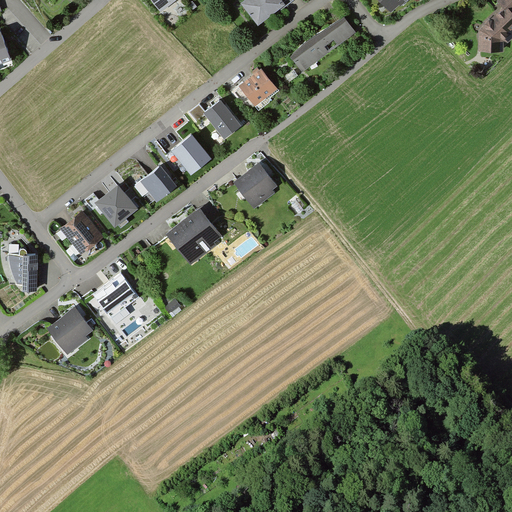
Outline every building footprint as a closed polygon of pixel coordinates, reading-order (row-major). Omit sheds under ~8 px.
[(177,0),(153,0),(162,12),(177,0)] [(286,0),(245,0),(243,2),(261,25),(289,3),(286,0)] [(405,0),(383,0),(394,11),(405,0)] [(504,9),(481,29),(480,52),(505,53),(506,40),(511,34),(511,0),(497,0),(497,1),(504,9)] [(345,15),(291,53),(303,70),(357,32),(345,15)] [(281,88),(265,67),(242,85),(258,106),(281,88)] [(240,126),(220,101),(205,113),(225,138),(240,126)] [(210,158),(192,136),(172,151),(191,174),(210,158)] [(279,186),(262,162),(236,181),(255,208),(276,193),(274,190),(279,186)] [(175,186),(160,167),(142,182),(157,200),(175,186)] [(137,208),(118,185),(97,203),(115,226),(137,208)] [(204,206),(169,231),(192,263),(227,238),(204,206)] [(85,211),(62,229),(83,256),(106,238),(85,211)] [(39,290),(40,254),(9,254),(9,264),(11,273),(18,284),(25,284),(25,290),(39,290)] [(138,296),(121,274),(95,295),(112,317),(138,296)] [(177,299),(167,306),(172,314),(182,307),(177,299)] [(78,305),(49,327),(67,351),(96,330),(78,305)]
